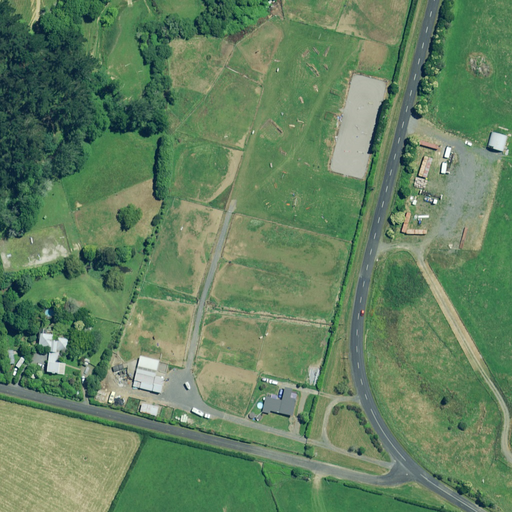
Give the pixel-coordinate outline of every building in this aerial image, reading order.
[(386,84),(353,75),(329,170),(362,179),(368,155),(386,84)] [(280,133),(270,122),(262,129),(272,140),(280,133)] [(503,151),(507,136),(491,132),(487,147),(503,151)] [(52,341),(52,337),(52,335),(40,334),(38,346),(50,347),(46,372),(58,373),(61,351),(68,352),(69,340),(57,338),(56,341),(52,341)] [(14,364),(13,350),(5,351),(6,364),(14,364)] [(158,361),(140,356),(137,366),(156,371),(158,361)] [(155,374),(137,369),(133,386),(160,393),(164,379),(155,377),(155,374)] [(296,392),(284,389),(281,401),(265,397),(263,405),(258,404),(257,411),(269,414),(270,411),(291,416),(295,401),(294,401),(296,392)] [(158,407),(142,403),(139,412),(155,416),(158,407)]
